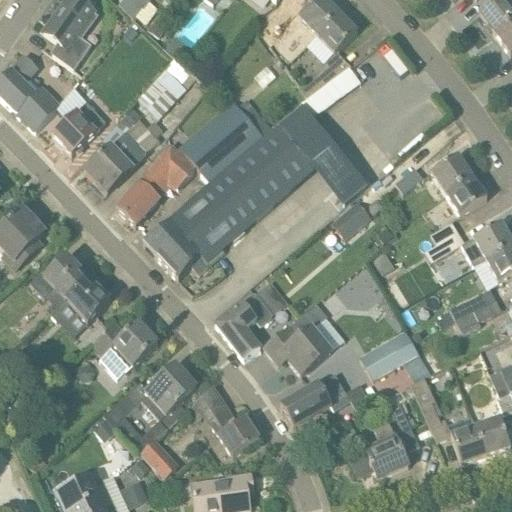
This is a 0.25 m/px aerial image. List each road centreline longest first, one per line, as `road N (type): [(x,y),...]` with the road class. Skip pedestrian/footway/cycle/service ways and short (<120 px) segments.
road 1 (residential): [(312,511),(294,463),(238,378),(0,125)]
road 2 (unknown): [(439,72),(185,321)]
road 3 (residential): [(511,171),(414,40),(373,0)]
